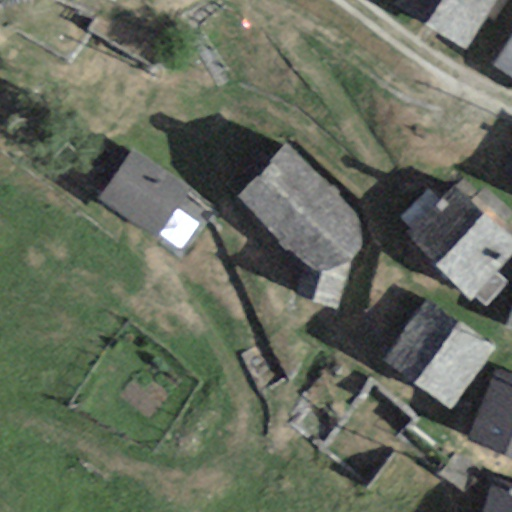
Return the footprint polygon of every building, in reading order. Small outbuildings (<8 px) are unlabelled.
[(492,0),(402,0),(466,41),(492,0)] [(511,24),(490,61),(511,74),(511,24)] [(364,220),(284,143),(236,193),(307,262),(298,291),(339,303),(364,220)] [(184,191),(129,151),(99,192),(153,232),(184,191)] [(511,257),(511,239),(455,183),(406,232),(472,297),(511,257)] [(493,346),(427,296),(382,356),(448,406),(493,346)] [(511,372),(498,367),(471,436),(511,451),(511,372)] [(511,511),(511,483),(493,478),(482,511),(511,511)]
